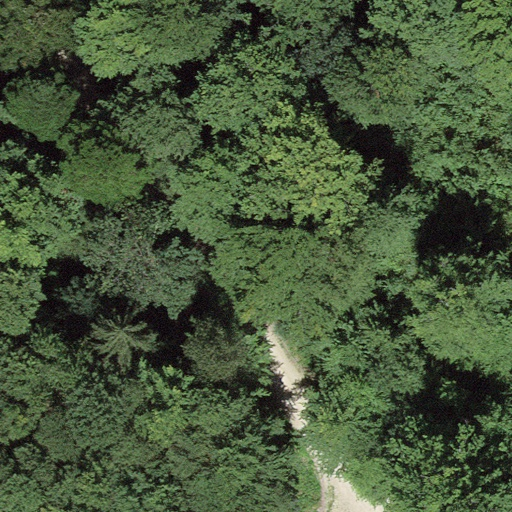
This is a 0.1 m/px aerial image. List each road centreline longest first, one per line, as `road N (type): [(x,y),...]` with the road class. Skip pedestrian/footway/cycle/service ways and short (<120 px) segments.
road 1 (track): [(87,132),(369,511)]
road 2 (track): [(17,0),(87,132)]
